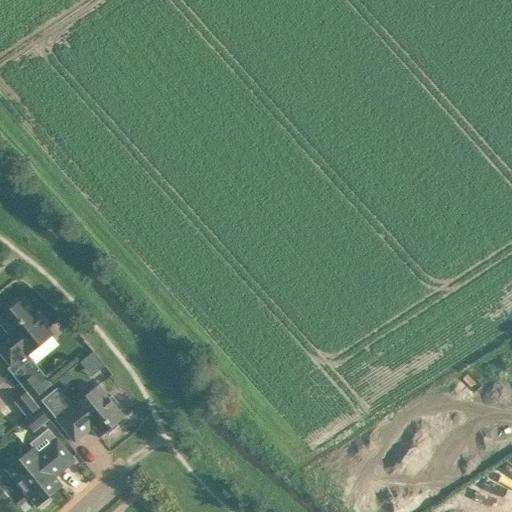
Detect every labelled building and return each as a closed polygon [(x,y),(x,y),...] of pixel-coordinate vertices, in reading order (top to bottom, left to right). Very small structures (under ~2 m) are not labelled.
[(0,338),(0,352),(6,360),(11,366),(26,353),(27,355),(52,335),(23,299),(19,302),(16,299),(7,306),(10,310),(0,317),(0,321),(8,331),(0,338)] [(20,383),(25,390),(34,399),(45,389),(33,373),(20,383)] [(67,373),(60,379),(65,386),(72,379),(67,373)] [(116,423),(124,417),(119,411),(122,408),(112,396),(109,399),(98,385),(72,404),(59,387),(42,400),(75,442),(92,428),(99,437),(106,431),(109,435),(119,427),(116,423)] [(34,399),(25,390),(13,400),(26,417),(39,406),(34,399)] [(49,419),(39,407),(24,420),(33,432),(49,419)] [(37,506),(40,504),(42,507),(51,499),(49,497),(62,486),(54,477),(75,460),(57,439),(38,454),(34,447),(7,469),(18,483),(16,484),(24,494),(26,492),(37,506)] [(0,503),(9,497),(0,485),(0,503)]
